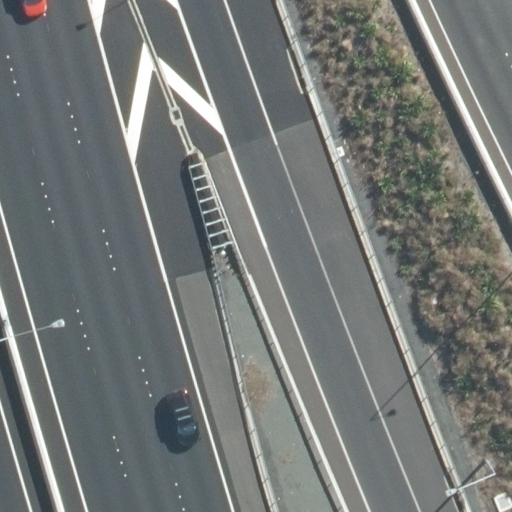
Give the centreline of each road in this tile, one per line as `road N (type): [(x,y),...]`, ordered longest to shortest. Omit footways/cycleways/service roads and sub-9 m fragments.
road 1 (motorway): [(191,0),(388,511)]
road 2 (motorway): [(19,0),(71,212),(168,511)]
